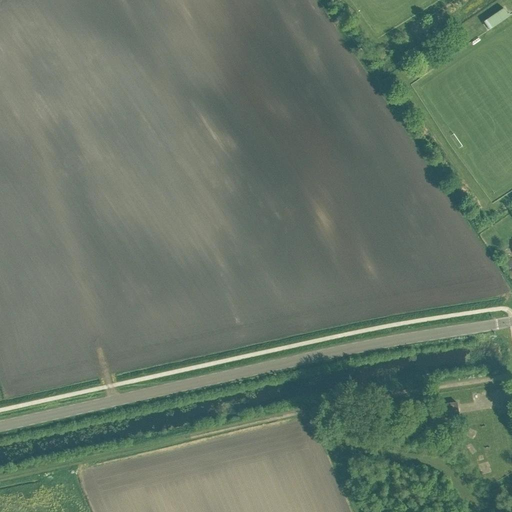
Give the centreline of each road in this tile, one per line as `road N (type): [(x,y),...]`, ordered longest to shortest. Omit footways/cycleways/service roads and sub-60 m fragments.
road 1 (tertiary): [(511,321),(0,426)]
road 2 (track): [(498,376),(189,437)]
road 3 (track): [(0,479),(189,437)]
